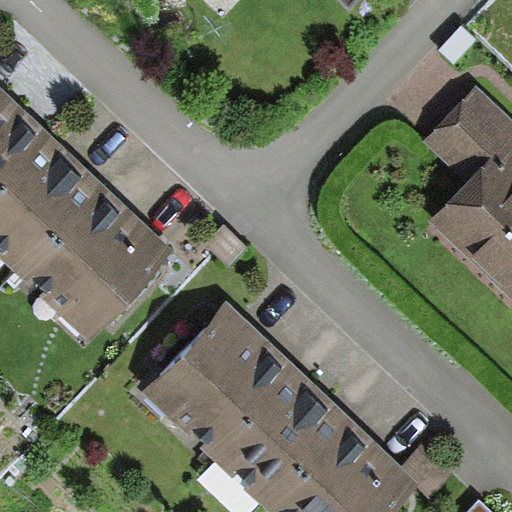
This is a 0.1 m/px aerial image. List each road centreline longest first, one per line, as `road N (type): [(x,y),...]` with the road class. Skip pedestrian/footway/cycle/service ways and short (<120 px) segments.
road 1 (residential): [(248,202),(511,457)]
road 2 (residential): [(29,0),(248,202)]
road 3 (residential): [(441,0),(248,202)]
